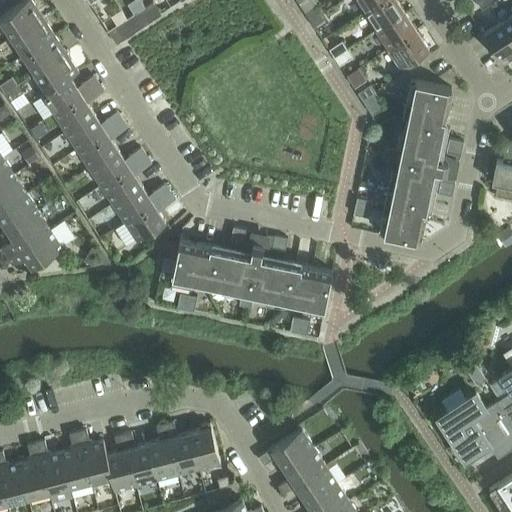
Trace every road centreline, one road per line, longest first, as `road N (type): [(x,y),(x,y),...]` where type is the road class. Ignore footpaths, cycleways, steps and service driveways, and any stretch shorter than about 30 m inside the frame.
road 1 (residential): [(344,234),(200,203),(67,0)]
road 2 (unclassified): [(280,511),(222,404),(173,395),(0,437)]
road 3 (residential): [(344,234),(437,254),(462,232),(487,101)]
road 4 (unclassified): [(487,101),(420,0)]
